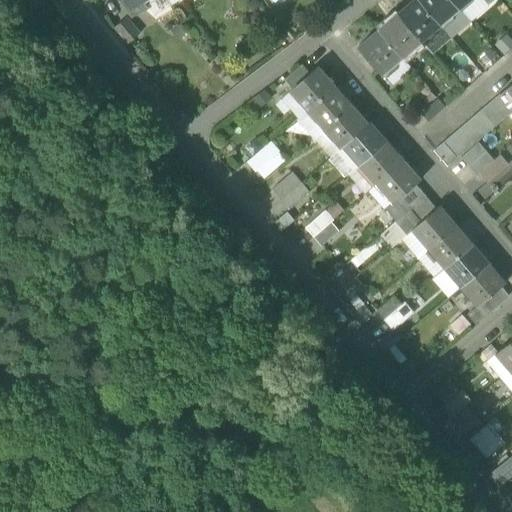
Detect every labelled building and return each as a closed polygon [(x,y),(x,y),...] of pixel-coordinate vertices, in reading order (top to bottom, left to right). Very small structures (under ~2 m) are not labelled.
[(120,0),(130,16),(147,6),(144,2),(146,0),(120,0)] [(146,0),(144,2),(147,6),(153,16),(171,5),(167,0),(146,0)] [(418,0),(414,0),(398,14),(420,40),(439,24),(418,0)] [(451,0),(418,0),(439,24),(458,8),(451,0)] [(398,14),(379,30),(401,57),(420,40),(398,14)] [(115,27),(128,43),(139,34),(125,18),(115,27)] [(381,74),(401,57),(379,30),(358,48),(381,74)] [(284,81),(291,89),(309,74),(302,65),(284,81)] [(291,89),(308,109),(334,87),(317,67),(309,74),(291,89)] [(511,110),(511,82),(498,95),(504,101),(511,110)] [(308,109),(324,128),(351,106),(334,87),(308,109)] [(498,95),(489,102),(503,118),(508,114),(511,111),(511,110),(504,101),(498,95)] [(489,102),(480,110),(494,126),(503,118),(489,102)] [(341,147),(343,145),(367,125),(351,106),(324,128),(341,147)] [(480,110),(470,118),(485,134),(494,126),(480,110)] [(470,118),(461,126),(476,142),(485,134),(470,118)] [(343,145),(359,165),(386,142),(370,123),(367,125),(343,145)] [(461,126),(452,134),(466,150),(476,142),(461,126)] [(452,134),(442,142),(457,158),(466,150),(452,134)] [(359,165),(376,184),(402,161),(386,142),(359,165)] [(447,167),(457,158),(442,142),(433,150),(447,167)] [(461,157),(476,175),(479,173),(494,160),(478,142),(461,157)] [(248,160),(255,169),(276,151),(269,143),(248,160)] [(479,173),(487,182),(508,164),(500,155),(494,160),(479,173)] [(419,181),(402,161),(376,184),(393,203),(414,185),(419,181)] [(271,189),(280,199),(300,182),(291,172),(271,189)] [(307,191),(300,182),(280,199),(287,208),(307,191)] [(396,221),(402,216),(424,197),(414,185),(393,203),(386,209),(396,221)] [(435,210),(424,197),(402,216),(413,229),(435,210)] [(413,229),(429,248),(455,225),(439,206),(435,210),(413,229)] [(302,227),(312,238),(331,222),(321,211),(302,227)] [(338,231),(331,222),(312,238),(320,247),(338,231)] [(429,248),(446,267),(471,244),(455,225),(429,248)] [(446,267),(462,286),(488,264),(471,244),(446,267)] [(504,283),(488,264),(462,286),(478,304),(478,305),(501,286),(504,283)] [(462,286),(446,267),(434,277),(450,296),(462,286)] [(478,305),(478,304),(476,305),(477,306),(467,315),(475,324),(509,295),(501,286),(478,305)] [(383,320),(401,304),(393,295),(375,311),(383,320)] [(401,304),(383,320),(392,330),(414,312),(404,301),(401,304)] [(500,378),(510,369),(511,367),(511,339),(496,352),(497,353),(486,361),(500,378)] [(511,370),(510,369),(500,378),(511,392),(511,370)] [(444,405),(452,415),(468,402),(460,392),(444,405)] [(459,437),(475,423),(462,407),(446,421),(459,437)] [(469,439),(477,449),(496,434),(488,424),(469,439)] [(504,444),(496,434),(477,449),(485,459),(504,444)] [(511,458),(491,475),(500,485),(511,475),(511,458)]
